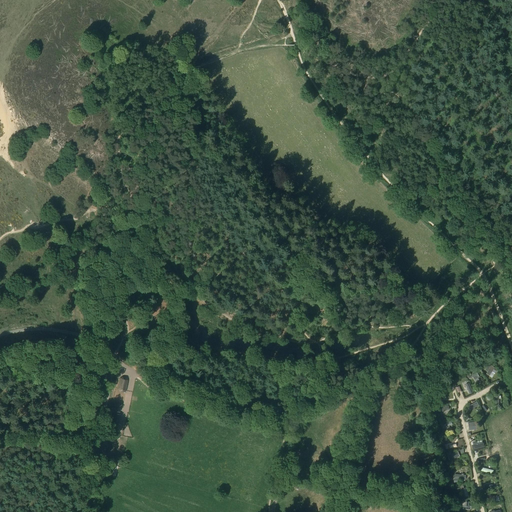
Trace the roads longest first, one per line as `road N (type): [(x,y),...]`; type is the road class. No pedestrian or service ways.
road 1 (track): [(290,427),(270,408),(185,390),(118,363)]
road 2 (track): [(427,499),(396,363),(422,330)]
road 3 (track): [(85,511),(82,471),(106,422),(111,368),(118,366)]
